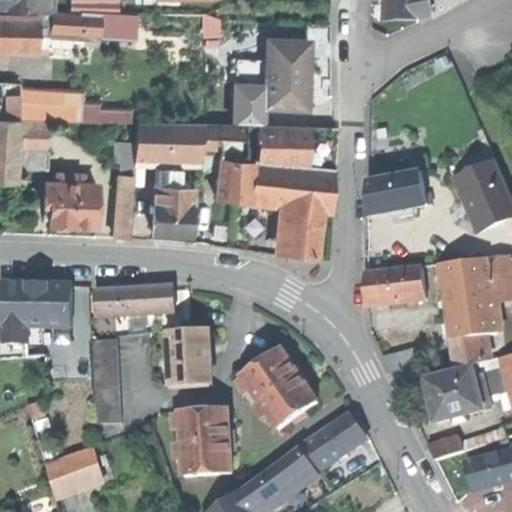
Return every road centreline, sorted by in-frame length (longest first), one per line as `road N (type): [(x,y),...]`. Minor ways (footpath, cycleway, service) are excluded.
road 1 (residential): [(334,324),(348,290),(351,78),(471,21),(502,31)]
road 2 (residential): [(0,255),(244,270),(334,324)]
road 3 (residential): [(334,324),(367,371),(436,511)]
